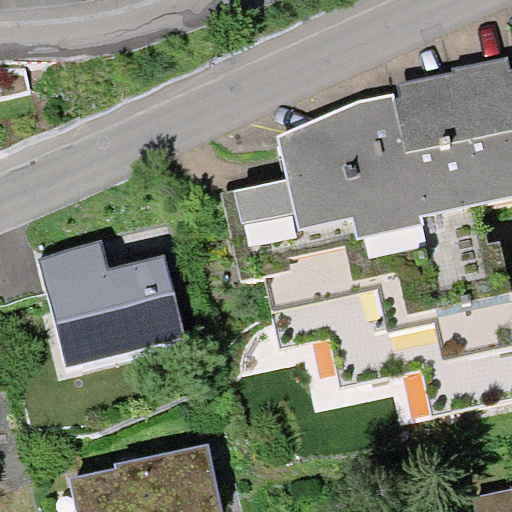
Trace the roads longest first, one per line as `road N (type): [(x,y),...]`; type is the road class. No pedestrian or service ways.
road 1 (residential): [(0,198),(443,0)]
road 2 (residential): [(220,0),(122,28),(0,39)]
